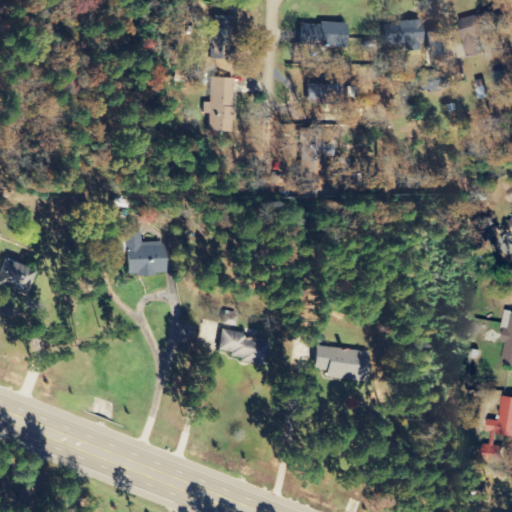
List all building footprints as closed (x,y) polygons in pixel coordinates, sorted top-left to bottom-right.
[(456,20),(466,58),(482,55),(478,37),(497,32),(492,11),(456,20)] [(231,17),(209,16),(208,59),(229,60),(231,17)] [(418,22),(381,23),(382,46),(404,45),(404,51),(413,51),(413,43),(419,43),(418,22)] [(296,46),(343,47),(343,24),(297,23),(296,46)] [(417,92),(444,91),(443,71),(416,72),(417,92)] [(232,79),(209,78),(207,103),(198,103),(197,127),(204,128),(204,137),(219,138),(220,133),(229,133),(232,79)] [(340,85),(305,84),(305,105),(340,105),(340,85)] [(346,118),(356,117),(354,87),(345,88),(346,118)] [(296,183),(314,183),(314,168),(323,168),(323,157),(329,158),(330,145),(322,145),(322,130),(298,129),(296,183)] [(348,160),(330,159),(330,174),(347,175),(348,160)] [(165,275),(164,243),(141,244),(140,233),(123,233),(124,276),(165,275)] [(0,287),(25,296),(31,277),(21,274),(24,267),(1,259),(0,260),(0,287)] [(221,325),(234,327),(237,313),(224,311),(221,325)] [(501,365),(511,366),(511,312),(504,311),(500,343),(504,343),(501,365)] [(245,334),(219,330),(216,351),(228,353),(226,360),(262,366),(267,342),(244,338),(245,334)] [(366,354),(314,346),(310,370),(323,372),(322,377),(362,383),(366,354)] [(511,398),(501,397),(499,421),(487,420),(485,434),(511,436),(511,398)]
